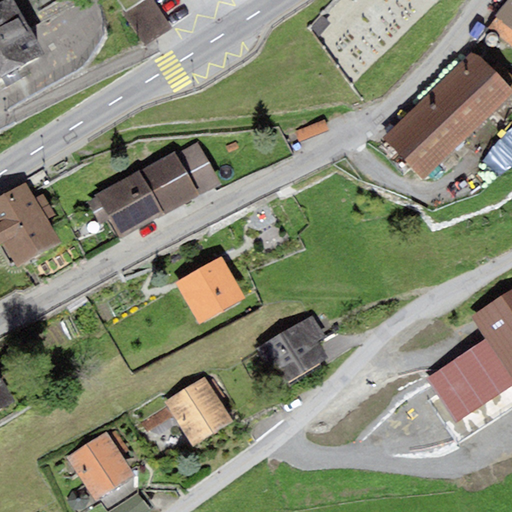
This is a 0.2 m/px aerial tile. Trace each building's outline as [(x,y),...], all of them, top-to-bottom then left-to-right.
[(0,78),(43,54),(12,0),(7,0),(0,4),(0,78)] [(149,0),(147,0),(122,13),(137,40),(163,26),(149,0)] [(511,30),(511,0),(507,0),(495,16),(511,30)] [(423,181),(511,94),(511,89),(473,50),(381,139),(423,181)] [(175,155),(199,196),(221,183),(197,143),(175,155)] [(138,170),(95,195),(96,198),(109,220),(120,239),(163,214),(164,216),(199,196),(175,155),(174,153),(139,173),(138,170)] [(35,199),(25,183),(0,197),(0,247),(4,245),(18,268),(61,242),(47,219),(35,199)] [(35,199),(47,219),(55,215),(43,194),(35,199)] [(101,225),(109,220),(96,198),(88,202),(101,225)] [(221,257),(175,283),(198,324),(245,298),(221,257)] [(511,290),(472,319),(486,339),(426,381),(457,425),(511,386),(511,290)] [(312,317),(256,349),(278,388),(328,359),(317,341),(324,337),(312,317)] [(0,410),(15,402),(0,375),(0,410)] [(233,422),(204,377),(163,404),(193,449),(233,422)] [(115,430),(108,435),(121,455),(128,450),(115,430)] [(108,435),(106,432),(66,458),(95,502),(135,475),(121,455),(108,435)] [(114,509),(115,511),(146,511),(151,509),(141,492),(114,509)]
